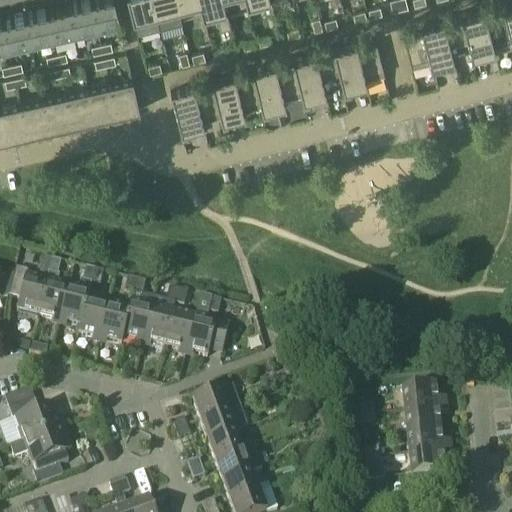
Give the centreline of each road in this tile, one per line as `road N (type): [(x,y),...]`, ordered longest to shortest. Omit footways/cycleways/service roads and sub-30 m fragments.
road 1 (residential): [(0,161),(106,137),(179,165),(511,81)]
road 2 (residential): [(169,453),(148,398),(0,368)]
road 3 (residential): [(1,511),(169,453)]
